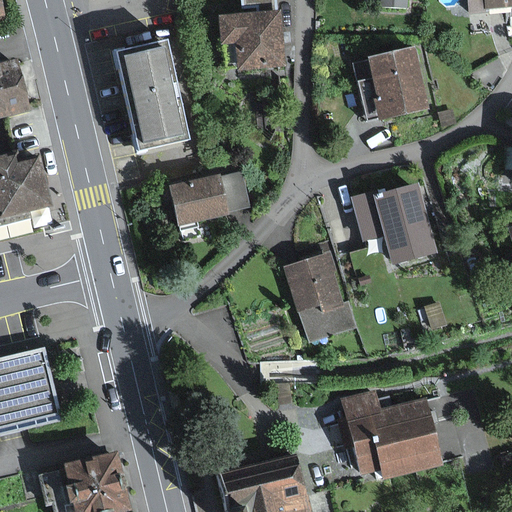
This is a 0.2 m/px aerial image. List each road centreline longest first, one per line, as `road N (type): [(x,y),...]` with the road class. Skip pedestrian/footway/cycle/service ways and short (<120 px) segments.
road 1 (primary): [(44,0),(122,321)]
road 2 (residential): [(304,186),(459,134),(511,79)]
road 3 (residential): [(304,186),(193,294),(122,321)]
road 4 (primary): [(122,321),(166,511)]
road 5 (residential): [(306,0),(304,186)]
